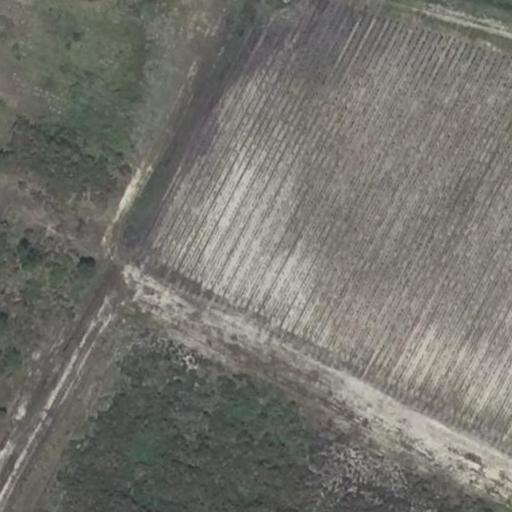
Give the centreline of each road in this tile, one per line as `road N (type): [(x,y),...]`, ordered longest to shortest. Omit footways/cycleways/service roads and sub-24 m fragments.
road 1 (track): [(0,483),(233,0)]
road 2 (track): [(511,474),(107,261)]
